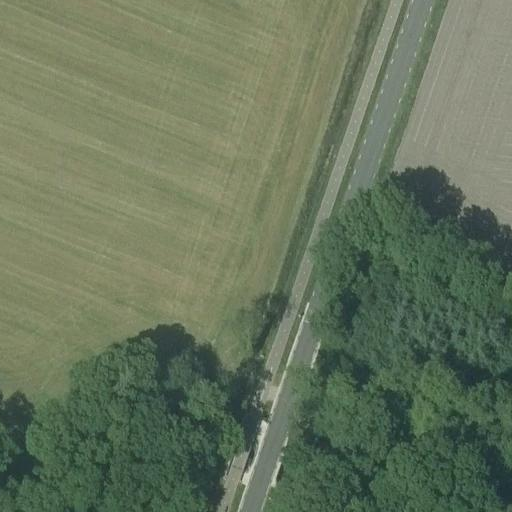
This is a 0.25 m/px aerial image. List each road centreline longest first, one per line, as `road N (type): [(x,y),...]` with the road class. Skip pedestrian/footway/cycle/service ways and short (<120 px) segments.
road 1 (secondary): [(293,389),(423,0)]
road 2 (unclassified): [(511,457),(422,417),(293,389)]
road 3 (secondary): [(250,511),(293,389)]
